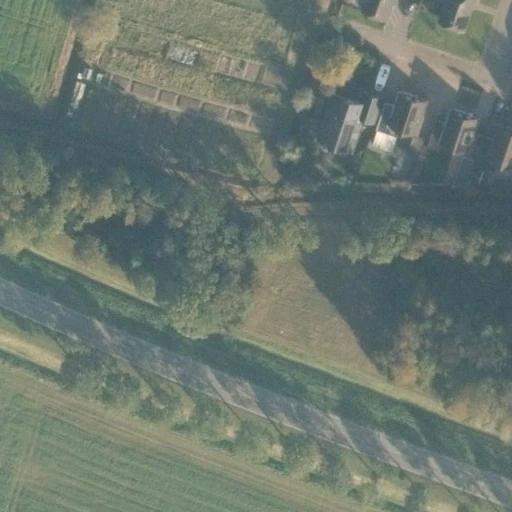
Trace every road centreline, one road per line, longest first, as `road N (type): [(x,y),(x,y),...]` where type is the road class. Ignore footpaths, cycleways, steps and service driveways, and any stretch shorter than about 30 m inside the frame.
road 1 (primary): [(511,492),(0,288)]
road 2 (residential): [(348,31),(488,73),(511,0)]
road 3 (track): [(281,135),(310,21),(348,31)]
